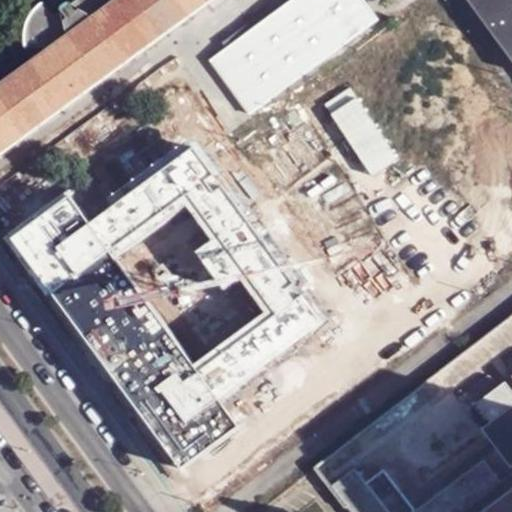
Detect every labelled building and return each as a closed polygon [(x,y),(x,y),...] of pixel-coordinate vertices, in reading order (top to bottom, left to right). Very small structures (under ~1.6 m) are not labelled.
[(114,0),(111,3),(109,0),(71,0),(67,3),(66,1),(58,7),(59,9),(50,16),(39,4),(29,12),(25,20),(23,29),(23,39),(24,46),(45,45),(48,50),(0,86),(0,153),(205,0),(114,0)] [(250,111),(384,19),(371,0),(288,0),(210,54),(250,111)] [(511,0),(462,0),(511,66),(511,0)] [(105,199),(110,205),(89,221),(71,197),(75,194),(71,188),(2,239),(177,473),(238,428),(219,402),(328,322),(190,136),(105,199)] [(483,431),(511,468),(511,391),(505,383),(479,404),(493,423),(483,431)] [(331,487),(350,511),(461,511),(498,483),(502,481),(484,459),(417,511),(416,511),(384,471),(366,484),(355,469),(331,487)] [(511,511),(511,487),(478,511),(511,511)]
